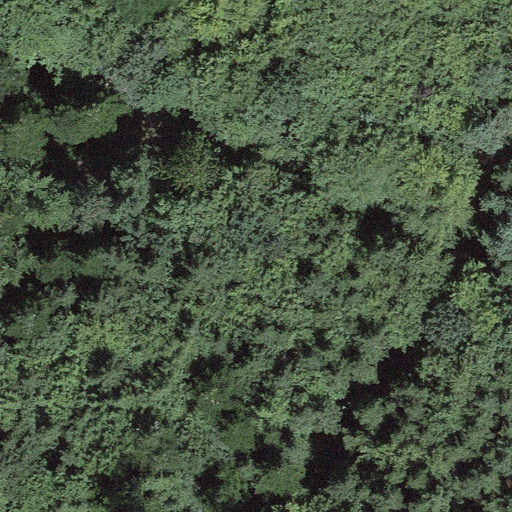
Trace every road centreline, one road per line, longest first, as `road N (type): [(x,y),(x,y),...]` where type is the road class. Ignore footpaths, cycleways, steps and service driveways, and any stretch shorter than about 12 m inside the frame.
road 1 (track): [(511,298),(0,23)]
road 2 (track): [(201,137),(0,184)]
